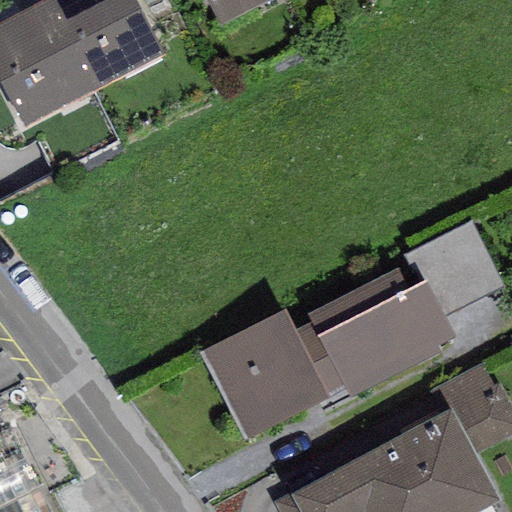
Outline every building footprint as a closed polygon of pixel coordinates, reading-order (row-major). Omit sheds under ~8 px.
[(131,0),(57,0),(47,5),(93,96),(163,61),(131,0)] [(200,0),(216,31),(277,0),(200,0)] [(0,91),(20,132),(93,96),(47,5),(0,28),(0,91)] [(404,259),(408,267),(420,290),(426,287),(442,320),(504,289),(471,225),(404,259)] [(286,314),(200,356),(244,443),(320,406),(327,420),(444,362),(437,348),(453,340),(442,320),(426,287),(420,290),(408,267),(291,325),(286,314)] [(298,489),(273,503),(277,511),(487,511),(500,506),(449,413),(301,493),(298,489)] [(49,511),(39,490),(7,428),(0,431),(0,511),(49,511)]
